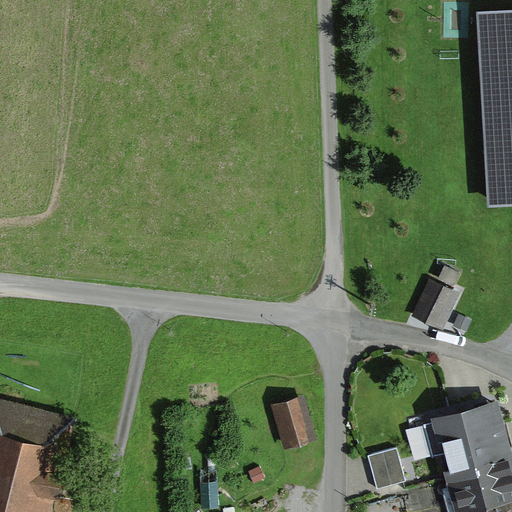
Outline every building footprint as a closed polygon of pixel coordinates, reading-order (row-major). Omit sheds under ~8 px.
[(511,58),(497,60),(511,166),(511,58)] [(431,279),(411,318),(443,334),(463,295),(431,279)] [(301,391),(271,400),(284,445),(314,436),(301,391)] [(77,414),(0,394),(0,507),(19,511),(46,511),(51,492),(56,494),(77,414)] [(511,511),(511,452),(496,396),(433,413),(460,511),(511,511)] [(395,444),(368,452),(378,485),(406,477),(395,444)] [(241,495),(245,508),(268,503),(264,489),(241,495)]
